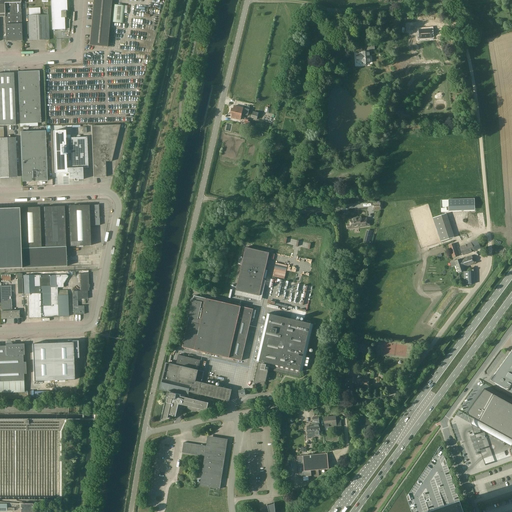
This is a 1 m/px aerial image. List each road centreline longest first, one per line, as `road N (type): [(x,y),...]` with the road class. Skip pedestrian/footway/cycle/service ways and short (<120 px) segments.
road 1 (unclassified): [(242,412),(392,397),(487,271),(487,213)]
road 2 (unclassified): [(0,332),(94,324),(118,209),(106,192),(0,196)]
road 3 (unclassified): [(218,117),(143,433)]
road 4 (primary): [(511,273),(336,511)]
road 5 (primary): [(354,511),(511,296)]
road 6 (unclassified): [(474,511),(443,421),(511,327)]
road 7 (track): [(487,213),(463,40)]
road 8 (unknown): [(200,197),(281,208),(359,204)]
road 9 (unclassified): [(0,60),(69,55),(80,0)]
road 10 (track): [(333,10),(456,3)]
road 11 (unclassified): [(218,117),(247,0)]
